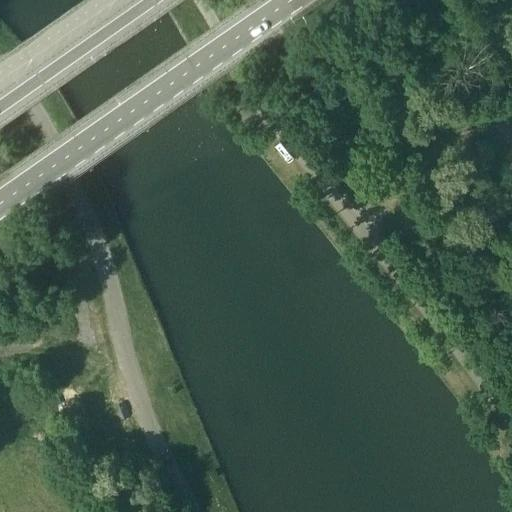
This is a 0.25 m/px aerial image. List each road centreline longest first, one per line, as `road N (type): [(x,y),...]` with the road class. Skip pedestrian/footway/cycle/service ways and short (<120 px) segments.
road 1 (unclassified): [(511,436),(233,69),(191,0)]
road 2 (unclassified): [(193,511),(137,389),(75,190),(0,73)]
road 3 (primary): [(0,204),(291,0)]
road 4 (primary): [(156,0),(0,109)]
